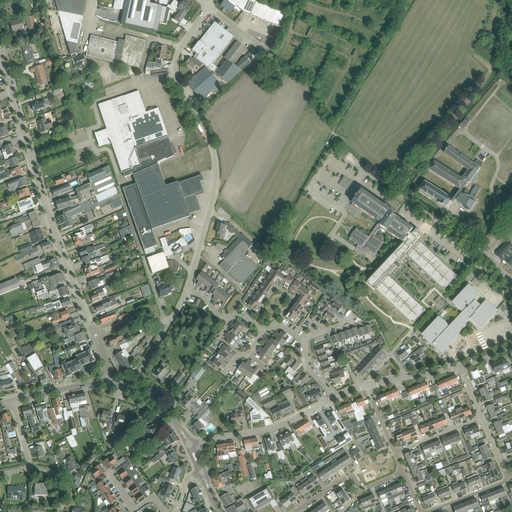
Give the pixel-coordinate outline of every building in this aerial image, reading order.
[(54,0),(58,12),(83,17),(86,1),(80,0),(54,0)] [(125,0),(123,12),(131,13),(134,1),(133,0),(125,0)] [(131,13),(128,26),(157,32),(159,22),(159,18),(166,20),(169,8),(149,4),(150,0),(133,0),(134,1),(131,13)] [(178,2),(175,0),(174,0),(173,0),(169,7),(178,14),(174,20),(179,23),(191,8),(183,2),(181,5),(178,2)] [(225,0),(220,5),(230,13),(236,6),(243,11),(250,15),(255,2),(251,0),(228,0),(227,2),(225,0)] [(255,2),(250,15),(278,27),(284,14),(255,2)] [(83,17),(58,12),(70,55),(70,56),(63,59),(65,62),(72,59),(76,57),(77,56),(75,53),(77,45),(79,37),(83,17)] [(123,12),(120,24),(128,26),(131,13),(123,12)] [(33,17),(25,20),(27,28),(36,25),(33,17)] [(22,20),(15,22),(10,23),(12,32),(23,29),(22,25),(24,25),(22,20)] [(196,53),(194,57),(203,64),(213,71),(216,67),(213,65),(234,37),(214,22),(199,42),(199,41),(192,50),(196,53)] [(86,56),(91,57),(114,63),(127,66),(127,65),(139,68),(146,40),(126,35),(124,41),(121,40),(119,41),(118,42),(91,35),(86,56)] [(224,58),(227,60),(233,65),(246,49),(236,41),(233,45),(224,58)] [(30,43),(27,44),(22,45),(26,62),(35,59),(34,59),(39,58),(39,57),(38,54),(37,53),(33,54),(30,43)] [(165,53),(166,47),(157,46),(156,50),(157,50),(155,59),(163,60),(164,53),(165,53)] [(240,62),(234,66),(241,71),(246,66),(259,55),(253,49),(250,53),(239,61),(240,62)] [(72,60),(73,64),(76,63),(78,67),(79,68),(80,69),(82,68),(82,67),(82,65),(86,63),(84,60),(82,56),(72,60)] [(203,64),(194,57),(195,57),(193,60),(190,57),(186,63),(193,69),(196,65),(200,68),(203,64)] [(45,61),(46,66),(53,64),(54,69),(57,68),(55,58),(45,61)] [(216,67),(213,71),(215,73),(227,83),(241,71),(234,66),(233,65),(227,60),(220,69),(216,67)] [(162,64),(147,61),(145,71),(149,71),(161,69),(162,64)] [(42,65),(35,68),(30,69),(31,72),(35,71),(37,78),(38,83),(40,83),(41,85),(42,86),(45,85),(46,84),(42,70),(43,70),(42,65)] [(63,65),(59,67),(60,69),(62,74),(70,71),(68,66),(64,68),(63,65)] [(206,67),(190,80),(187,83),(201,99),(220,83),(206,67)] [(133,174),(157,164),(174,156),(168,138),(158,108),(153,110),(152,108),(148,109),(149,111),(146,112),(138,91),(98,105),(107,129),(94,133),(99,147),(100,146),(105,144),(111,142),(111,144),(112,143),(120,167),(121,167),(123,172),(125,177),(133,174)] [(45,105),(50,104),(48,99),(39,101),(40,102),(31,105),(33,111),(42,109),(45,107),(45,105)] [(467,126),(466,126),(471,120),(467,117),(463,123),(462,122),(459,126),(463,130),(467,126)] [(38,122),(39,127),(52,123),(55,123),(54,119),(46,121),(45,119),(38,122)] [(52,123),(39,127),(41,133),(49,131),(48,129),(52,127),(52,125),(53,125),(52,123)] [(5,147),(1,148),(5,159),(13,156),(12,154),(15,153),(12,144),(4,147),(5,147)] [(425,181),(420,189),(439,201),(438,203),(448,209),(452,202),(454,204),(456,200),(465,209),(471,211),(477,202),(474,200),(475,198),(480,188),(475,185),(469,196),(460,194),(468,182),(469,183),(480,168),(483,164),(477,160),(474,164),(473,163),(449,146),(444,153),(448,156),(466,169),(460,177),(439,164),(435,161),(429,170),(460,189),(457,193),(453,199),(425,181)] [(195,171),(204,169),(202,156),(192,158),(195,171)] [(16,157),(4,161),(4,160),(0,161),(0,166),(5,164),(6,166),(10,164),(11,168),(19,165),(16,157)] [(184,157),(168,162),(173,179),(189,174),(184,157)] [(157,164),(133,174),(136,184),(122,188),(144,250),(157,245),(152,229),(189,216),(189,214),(200,210),(195,194),(203,191),(200,182),(204,181),(202,175),(197,177),(178,183),(178,182),(165,186),(157,164)] [(88,178),(90,183),(112,173),(109,165),(87,175),(88,178)] [(14,170),(5,173),(0,174),(0,180),(2,179),(1,177),(11,174),(11,175),(13,174),(14,177),(16,176),(22,174),(20,167),(14,169),(14,170)] [(56,185),(61,184),(64,182),(63,181),(71,178),(69,173),(61,176),(62,177),(55,179),(55,181),(56,185)] [(115,187),(117,186),(112,173),(90,183),(91,186),(88,187),(88,188),(76,193),(78,196),(79,199),(80,203),(87,200),(88,199),(95,196),(105,191),(115,187)] [(338,183),(347,189),(352,182),(344,176),(338,183)] [(26,186),(23,178),(16,181),(16,179),(6,183),(9,189),(18,185),(19,188),(26,186)] [(68,184),(52,191),(54,196),(62,193),(61,192),(69,188),(68,184)] [(88,199),(87,200),(91,208),(92,210),(100,206),(101,209),(121,199),(118,194),(115,187),(105,191),(95,196),(88,199)] [(27,189),(18,192),(18,193),(19,195),(17,196),(18,199),(30,195),(27,189)] [(351,236),(349,238),(358,245),(356,248),(365,254),(367,252),(368,251),(369,252),(373,255),(382,241),(378,239),(375,236),(374,235),(375,234),(378,230),(380,226),(402,241),(404,242),(405,243),(401,247),(397,251),(395,253),(391,257),(390,259),(385,264),(384,265),(381,268),(375,274),(374,275),(373,276),(368,282),(375,288),(380,293),(381,292),(383,294),(382,295),(388,300),(389,299),(391,301),(390,302),(395,307),(396,306),(398,308),(397,309),(402,314),(403,313),(406,315),(405,316),(410,321),(411,320),(413,322),(416,320),(420,316),(424,311),(421,309),(422,308),(417,303),(416,304),(414,302),(415,301),(409,296),(408,297),(406,295),(407,294),(402,289),(401,290),(399,288),(400,287),(394,282),(393,283),(391,281),(392,280),(392,279),(387,275),(407,255),(411,259),(442,287),(443,286),(445,289),(447,286),(448,287),(452,282),(451,282),(455,278),(453,275),(454,274),(419,242),(419,241),(423,237),(416,230),(412,235),(411,236),(409,234),(413,229),(393,215),(395,213),(397,210),(394,208),(385,203),(385,202),(383,201),(381,203),(362,189),(359,194),(358,196),(357,196),(352,203),(379,222),(373,230),(371,233),(369,237),(356,228),(356,229),(355,231),(354,232),(354,231),(351,235),(352,235),(351,236)] [(79,199),(78,196),(71,198),(70,196),(65,197),(65,198),(55,201),(56,204),(55,204),(56,207),(57,208),(58,210),(73,205),(73,206),(80,203),(79,199)] [(32,200),(31,198),(29,198),(29,197),(17,202),(21,213),(28,210),(27,206),(29,205),(30,206),(34,204),(33,200),(32,200)] [(64,215),(57,217),(59,225),(61,225),(62,229),(72,226),(70,217),(91,208),(87,200),(80,203),(73,206),(73,207),(62,212),(64,215)] [(22,222),(38,216),(36,212),(31,213),(29,214),(30,217),(27,218),(27,217),(24,218),(24,217),(14,220),(16,224),(22,222)] [(11,227),(8,228),(11,237),(41,226),(38,216),(22,222),(16,224),(11,226),(11,227)] [(219,224),(216,232),(218,233),(217,237),(222,238),(224,230),(226,226),(228,227),(229,227),(227,229),(232,234),(233,232),(236,235),(239,232),(236,230),(229,223),(224,222),(223,225),(219,224)] [(123,238),(128,236),(131,235),(133,234),(130,226),(118,231),(122,239),(123,238)] [(40,229),(35,231),(30,233),(32,239),(33,239),(35,243),(43,240),(41,233),(42,233),(40,229)] [(72,236),(74,241),(86,236),(84,232),(78,234),(78,233),(72,236)] [(92,234),(86,236),(74,241),(75,246),(78,245),(79,247),(92,242),(90,237),(92,237),(92,234)] [(128,236),(123,238),(126,246),(135,241),(133,234),(131,235),(128,236)] [(224,252),(225,253),(221,256),(224,258),(223,259),(223,260),(224,259),(225,260),(219,266),(241,286),(258,267),(244,254),(253,244),(242,234),(227,250),(226,249),(224,252)] [(182,249),(188,244),(182,237),(176,242),(173,243),(168,247),(171,250),(171,251),(175,256),(183,250),(182,249)] [(511,244),(508,241),(499,251),(495,255),(502,261),(511,249),(511,244)] [(41,245),(36,247),(24,252),(21,253),(14,257),(16,261),(24,258),(23,257),(38,252),(43,250),(43,251),(48,249),(48,250),(48,249),(51,248),(49,242),(41,245)] [(103,248),(106,246),(106,244),(105,244),(102,245),(102,244),(95,247),(94,246),(85,249),(78,251),(80,256),(87,254),(92,252),(100,249),(101,249),(103,248)] [(511,249),(502,261),(503,259),(511,268),(511,267),(511,249)] [(166,262),(165,259),(164,255),(163,252),(162,253),(161,250),(151,254),(150,255),(151,257),(147,258),(152,274),(169,268),(166,262)] [(87,254),(80,256),(82,261),(94,257),(92,252),(87,254)] [(102,262),(101,260),(108,257),(107,255),(106,256),(104,257),(90,262),(91,264),(96,262),(97,264),(91,266),(91,265),(83,267),(85,272),(103,266),(103,265),(98,267),(97,264),(102,262)] [(33,260),(23,265),(25,270),(29,269),(29,268),(35,266),(41,263),(39,258),(33,260)] [(44,268),(50,266),(51,269),(57,266),(55,259),(42,263),(41,263),(35,266),(37,272),(44,270),(44,268)] [(170,261),(166,262),(169,268),(177,270),(179,264),(175,262),(170,261)] [(120,267),(118,263),(104,270),(105,273),(120,267)] [(103,266),(85,272),(87,277),(94,275),(93,274),(99,272),(99,270),(103,268),(103,266)] [(273,270),(271,273),(274,275),(274,279),(277,280),(280,280),(281,278),(280,274),(283,271),(279,269),(278,271),(275,271),(273,270)] [(281,278),(280,280),(283,282),(285,280),(289,275),(283,271),(280,274),(281,278)] [(196,285),(198,286),(206,275),(202,272),(196,279),(199,281),(196,285)] [(271,273),(266,279),(274,284),(277,280),(274,279),(274,275),(271,273)] [(36,292),(37,295),(57,289),(56,286),(56,284),(58,283),(63,282),(60,274),(57,275),(56,274),(44,278),(40,279),(36,281),(36,283),(37,284),(39,287),(43,286),(44,290),(36,292)] [(206,275),(198,286),(200,288),(203,284),(205,286),(211,278),(206,275)] [(285,280),(283,282),(285,284),(285,285),(284,286),(285,287),(285,288),(286,288),(287,288),(288,288),(288,287),(294,279),(289,275),(285,280)] [(16,278),(11,280),(0,284),(0,295),(19,288),(16,278)] [(211,278),(205,286),(208,287),(205,291),(207,293),(215,282),(211,278)] [(95,280),(89,282),(88,283),(89,285),(90,285),(92,290),(98,287),(97,285),(100,284),(98,279),(95,280)] [(266,279),(263,284),(270,289),(274,284),(266,279)] [(296,280),(290,288),(290,289),(290,290),(290,291),(291,292),(292,292),(293,292),(293,291),(294,290),(297,292),(298,290),(298,289),(301,284),(296,280)] [(168,283),(168,281),(156,284),(161,297),(165,296),(164,294),(172,292),(171,290),(173,290),(174,288),(173,286),(171,285),(170,285),(169,283),(168,283)] [(313,281),(310,285),(319,291),(322,287),(313,281)] [(215,282),(207,293),(209,294),(212,290),(214,292),(218,287),(220,285),(215,282)] [(235,288),(231,287),(231,285),(227,284),(227,287),(230,287),(230,294),(235,294),(235,288)] [(263,284),(259,289),(266,295),(270,289),(263,284)] [(298,290),(297,292),(300,294),(302,292),(305,292),(307,289),(301,284),(298,289),(298,290)] [(480,328),(496,311),(485,301),(480,306),(474,300),(479,295),(468,285),(452,301),(463,311),(448,327),(438,317),(422,333),(442,352),(457,335),(455,333),(470,318),(480,328)] [(57,289),(37,295),(38,300),(51,296),(51,295),(57,297),(61,296),(61,297),(68,294),(65,287),(57,289)] [(214,292),(213,294),(215,296),(212,300),(214,301),(222,290),(218,287),(214,292)] [(96,291),(97,291),(93,293),(94,295),(91,296),(93,302),(98,300),(100,299),(99,297),(105,295),(104,293),(106,292),(105,288),(96,291)] [(259,289),(255,295),(263,300),(266,295),(259,289)] [(302,292),(300,294),(301,297),(303,299),(306,298),(309,300),(312,297),(310,296),(309,293),(311,291),(307,289),(305,292),(302,292)] [(222,290),(214,301),(217,303),(219,299),(222,301),(227,293),(222,290)] [(227,293),(222,301),(224,302),(221,306),(223,308),(231,296),(227,293)] [(115,296),(117,302),(126,300),(124,294),(115,296)] [(255,295),(252,300),(257,303),(259,304),(263,300),(255,295)] [(331,307),(335,309),(339,312),(339,311),(341,311),(343,309),(342,307),(343,307),(337,302),(338,300),(333,295),(328,301),(331,304),(333,305),(331,307)] [(301,297),(298,301),(305,307),(309,300),(306,298),(303,299),(301,297)] [(52,302),(46,304),(44,305),(35,308),(36,312),(45,309),(46,311),(54,308),(55,309),(59,307),(60,308),(63,307),(71,304),(68,298),(61,301),(60,300),(52,303),(52,302)] [(100,305),(95,307),(97,312),(104,309),(117,304),(115,298),(110,300),(101,303),(102,304),(100,305)] [(252,300),(248,305),(256,311),(257,311),(258,311),(259,311),(259,310),(260,309),(259,309),(259,308),(259,307),(258,307),(259,304),(257,303),(252,300)] [(298,301),(294,307),(301,312),(305,307),(298,301)] [(326,315),(324,317),(331,322),(332,321),(333,321),(335,318),(335,317),(329,312),(331,310),(327,307),(325,305),(321,311),(324,314),(324,313),(326,315)] [(294,307),(291,311),(293,313),(298,317),(301,312),(294,307)] [(67,311),(62,313),(60,314),(61,317),(51,321),(54,327),(59,325),(58,322),(63,320),(63,321),(66,319),(69,317),(67,311)] [(107,314),(104,316),(99,318),(102,324),(109,320),(117,316),(119,319),(125,317),(123,314),(120,315),(118,311),(107,315),(107,314)] [(285,316),(286,316),(294,322),(298,317),(293,313),(291,311),(289,314),(288,313),(287,313),(286,313),(285,313),(285,314),(285,315),(285,316)] [(78,327),(77,327),(76,326),(75,324),(69,327),(69,326),(67,322),(59,325),(61,329),(63,328),(62,329),(64,334),(65,334),(66,337),(67,336),(67,337),(76,334),(75,332),(79,331),(78,327)] [(231,322),(230,324),(241,332),(244,328),(237,323),(235,325),(231,322)] [(230,324),(228,326),(232,329),(230,331),(240,339),(240,338),(238,337),(241,332),(230,324)] [(370,325),(364,327),(368,339),(370,339),(370,337),(370,336),(369,335),(368,334),(373,332),(370,325)] [(360,337),(357,329),(357,327),(350,330),(353,337),(357,336),(358,337),(357,338),(358,340),(359,340),(361,339),(360,337)] [(364,327),(357,329),(360,337),(364,335),(365,337),(364,338),(365,339),(366,340),(368,339),(364,327)] [(350,330),(344,332),(347,340),(351,338),(352,339),(351,340),(352,342),(353,342),(355,342),(353,337),(350,330)] [(227,333),(226,335),(237,343),(238,342),(240,339),(230,331),(230,332),(233,333),(231,336),(227,333)] [(83,332),(65,339),(65,340),(64,340),(65,343),(67,342),(67,343),(77,339),(78,343),(86,340),(83,332)] [(280,334),(276,332),(275,334),(286,342),(289,337),(285,334),(282,332),(280,334)] [(344,332),(338,334),(340,342),(341,342),(345,340),(345,341),(345,343),(345,344),(346,345),(348,344),(347,340),(344,332)] [(110,345),(115,344),(118,342),(117,340),(123,338),(121,334),(115,336),(115,337),(108,340),(110,345)] [(286,342),(275,334),(273,336),(277,338),(276,341),(275,341),(279,343),(279,344),(283,346),(286,342)] [(338,334),(331,336),(334,344),(339,343),(339,344),(339,345),(339,346),(340,347),(342,346),(341,342),(340,342),(338,334)] [(226,335),(224,337),(228,340),(226,342),(234,347),(237,343),(226,335)] [(266,338),(265,340),(276,348),(279,344),(279,343),(275,341),(276,341),(272,338),(270,340),(266,338)] [(276,348),(265,340),(263,342),(267,345),(265,347),(273,352),(276,348)] [(122,351),(114,356),(119,363),(126,358),(128,356),(129,356),(125,349),(129,346),(126,342),(119,346),(122,351)] [(21,349),(25,355),(27,359),(39,378),(41,385),(47,383),(46,378),(45,376),(42,371),(45,370),(34,353),(37,351),(33,343),(21,349)] [(222,343),(219,348),(221,349),(233,357),(234,355),(230,352),(232,350),(222,343)] [(328,346),(328,344),(315,348),(316,349),(315,350),(316,351),(317,351),(318,354),(326,351),(324,347),(325,347),(326,347),(328,347),(328,346)] [(129,356),(128,356),(130,359),(131,358),(133,356),(134,357),(140,349),(138,347),(136,346),(133,350),(134,351),(130,355),(129,356)] [(408,346),(398,354),(402,359),(409,354),(406,351),(410,348),(408,346)] [(260,347),(258,349),(270,357),(273,352),(265,347),(264,349),(260,347)] [(378,347),(374,352),(380,358),(382,357),(385,354),(382,351),(378,347)] [(421,348),(413,354),(415,356),(411,359),(415,364),(422,360),(420,356),(424,354),(422,351),(423,351),(421,348)] [(221,349),(218,354),(226,359),(227,357),(231,359),(233,357),(221,349)] [(270,357),(258,349),(257,351),(261,353),(259,356),(266,361),(265,363),(267,365),(268,362),(266,361),(270,357)] [(94,358),(90,350),(85,352),(90,363),(92,362),(95,361),(94,358)] [(330,350),(326,351),(318,354),(318,355),(318,356),(318,357),(319,358),(320,361),(328,358),(326,354),(327,353),(329,354),(330,353),(331,352),(330,350)] [(90,363),(85,352),(81,354),(85,365),(88,363),(89,362),(90,363)] [(215,358),(226,366),(228,364),(224,361),(226,359),(218,354),(216,352),(213,356),(215,358)] [(374,352),(369,357),(377,364),(379,361),(379,360),(380,358),(374,352)] [(62,379),(57,357),(56,354),(53,355),(53,358),(55,365),(51,366),(51,365),(48,366),(50,372),(53,371),(55,381),(62,379)] [(76,357),(80,366),(82,365),(82,366),(85,365),(81,354),(75,357),(76,357)] [(287,356),(286,357),(286,359),(287,359),(281,366),(283,367),(284,367),(285,366),(285,364),(286,363),(289,366),(286,370),(295,360),(290,356),(289,357),(287,356)] [(332,356),(328,358),(320,361),(320,362),(320,364),(321,364),(322,367),(330,364),(329,360),(330,359),(331,360),(332,359),(333,358),(332,356)] [(80,366),(76,357),(73,358),(74,360),(72,361),(76,372),(79,371),(79,370),(81,369),(80,366)] [(369,357),(365,361),(372,368),(373,366),(374,366),(377,364),(369,357)] [(126,358),(119,363),(125,371),(131,366),(126,358)] [(207,363),(209,364),(214,368),(216,365),(219,368),(221,365),(225,368),(226,366),(215,358),(213,361),(210,359),(207,363)] [(505,359),(499,362),(504,374),(510,371),(505,359)] [(243,362),(238,370),(242,372),(242,373),(250,362),(248,360),(245,364),(243,362)] [(295,360),(286,370),(288,371),(289,371),(290,370),(290,369),(291,368),(295,371),(300,365),(295,360)] [(67,363),(71,374),(72,374),(71,373),(73,373),(76,372),(72,361),(67,363)] [(202,367),(205,369),(208,365),(201,361),(199,365),(198,364),(190,376),(194,379),(202,367)] [(365,361),(360,366),(368,373),(371,370),(370,369),(372,368),(365,361)] [(250,362),(242,373),(247,376),(252,369),(249,367),(252,363),(250,362)] [(330,364),(322,367),(323,368),(322,369),(323,370),(324,370),(325,373),(333,371),(331,366),(332,366),(333,366),(335,366),(335,364),(335,362),(330,364)] [(492,365),(494,369),(496,373),(499,372),(501,375),(504,374),(499,362),(492,365)] [(69,375),(71,374),(67,363),(62,365),(65,372),(64,373),(65,377),(66,376),(67,377),(69,376),(69,375)] [(161,366),(155,374),(158,377),(159,377),(161,378),(164,375),(167,371),(167,370),(165,368),(167,366),(163,363),(160,366),(161,366)] [(14,366),(11,368),(12,371),(16,378),(18,380),(19,385),(22,384),(24,389),(32,387),(31,384),(31,381),(29,381),(29,380),(25,381),(22,377),(18,370),(17,371),(14,366)] [(31,366),(28,368),(33,375),(29,378),(29,380),(29,381),(31,381),(31,384),(32,387),(40,385),(38,378),(39,378),(31,366)] [(356,370),(359,374),(363,377),(365,375),(365,376),(368,373),(360,366),(356,370)] [(252,369),(247,376),(245,378),(248,381),(251,384),(259,377),(255,374),(259,368),(257,367),(254,370),(252,369)] [(347,367),(335,372),(336,375),(331,377),(334,383),(341,380),(341,378),(344,377),(344,376),(344,374),(344,372),(349,371),(347,367)] [(9,381),(2,382),(4,390),(14,388),(13,385),(14,384),(13,383),(12,383),(12,380),(14,380),(16,378),(12,371),(9,372),(12,377),(9,378),(9,381)] [(475,379),(482,376),(484,376),(482,372),(479,374),(478,371),(472,373),(475,379)] [(184,376),(180,372),(169,386),(173,389),(184,376)] [(299,374),(293,380),(291,381),(294,383),(295,382),(296,383),(298,383),(299,382),(299,381),(300,380),(303,384),(309,378),(305,373),(301,376),(299,374)] [(456,375),(450,378),(452,384),(458,382),(456,375)] [(482,376),(475,379),(477,385),(485,382),(482,376)] [(450,378),(444,381),(446,387),(452,384),(450,378)] [(437,383),(438,384),(440,390),(446,387),(444,381),(437,383)] [(426,382),(420,385),(423,391),(429,388),(426,382)] [(308,399),(309,399),(311,398),(313,401),(318,398),(319,399),(323,397),(319,389),(322,387),(318,383),(312,385),(312,387),(314,386),(316,391),(309,394),(308,395),(307,396),(306,397),(307,399),(308,399)] [(420,385),(414,387),(417,394),(423,391),(420,385)] [(439,399),(442,397),(436,385),(433,386),(435,391),(439,399)] [(290,386),(283,390),(281,391),(283,396),(292,391),(290,386)] [(408,390),(411,396),(417,394),(414,387),(408,390)] [(479,390),(482,396),(488,394),(485,388),(479,390)] [(239,389),(236,394),(244,400),(248,396),(242,392),(239,389)] [(397,389),(391,391),(394,397),(400,395),(397,389)] [(262,398),(258,391),(254,394),(257,400),(262,398)] [(391,391),(385,394),(388,400),(394,397),(391,391)] [(185,396),(187,398),(182,403),(189,409),(190,408),(196,401),(194,399),(195,397),(189,392),(185,396)] [(492,392),(488,394),(482,396),(485,402),(493,399),(491,395),(493,394),(492,392)] [(81,402),(86,401),(84,393),(76,395),(78,405),(79,405),(82,404),(81,402)] [(388,400),(385,394),(379,397),(382,403),(388,400)] [(78,405),(76,395),(68,396),(70,404),(70,408),(72,409),(79,407),(79,405),(78,405)] [(268,417),(270,417),(249,397),(246,401),(258,412),(256,415),(251,416),(252,422),(265,420),(264,417),(268,416),(268,417)] [(262,403),(264,408),(275,403),(274,400),(275,399),(274,398),(273,398),(272,397),(262,403)] [(360,417),(363,415),(361,410),(363,409),(362,406),(366,405),(363,398),(356,401),(357,402),(354,403),(356,408),(357,409),(359,414),(360,417)] [(59,399),(53,401),(54,408),(52,409),(56,419),(61,418),(59,408),(61,407),(59,399)] [(196,401),(190,408),(195,413),(196,412),(199,414),(205,408),(208,405),(209,405),(212,402),(208,399),(205,402),(204,401),(201,405),(200,406),(196,401)] [(272,410),(274,414),(276,419),(293,411),(288,400),(277,404),(279,407),(272,410)] [(351,403),(345,406),(347,412),(348,415),(354,413),(356,418),(360,417),(359,414),(357,409),(356,408),(353,409),(351,403)] [(35,405),(36,410),(39,421),(41,420),(44,420),(40,404),(35,405)] [(486,407),(489,413),(500,408),(499,405),(495,406),(494,404),(486,407)] [(345,406),(338,409),(340,414),(347,412),(345,406)] [(461,406),(455,409),(459,419),(465,417),(463,410),(461,406)] [(32,414),(31,411),(30,407),(22,409),(24,416),(27,415),(32,432),(37,431),(37,430),(41,429),(36,419),(34,414),(32,414)] [(469,407),(463,410),(465,417),(472,414),(469,407)] [(55,426),(56,426),(57,430),(60,429),(58,424),(56,418),(52,409),(52,408),(48,409),(52,419),(53,419),(55,426)] [(500,408),(489,413),(492,419),(497,417),(496,414),(500,412),(499,409),(500,408)] [(231,415),(231,416),(228,416),(227,417),(228,421),(229,421),(232,421),(232,423),(238,422),(238,421),(242,421),(241,417),(244,417),(243,409),(240,410),(240,413),(231,415)] [(451,410),(453,414),(450,415),(453,422),(459,419),(455,409),(451,410)] [(330,412),(326,414),(331,423),(335,420),(342,431),(345,429),(345,427),(342,424),(341,422),(334,410),(330,413),(330,412)] [(99,413),(97,418),(101,418),(100,419),(101,419),(100,421),(100,422),(101,423),(101,424),(102,424),(103,424),(104,424),(105,423),(107,423),(105,432),(109,433),(111,424),(108,423),(109,421),(110,418),(111,414),(103,411),(102,414),(99,413)] [(403,416),(404,420),(410,418),(413,424),(415,423),(413,418),(411,412),(403,416)] [(435,421),(432,422),(435,429),(441,426),(439,419),(438,419),(436,413),(432,414),(435,421)] [(11,424),(10,420),(10,418),(9,418),(9,417),(10,417),(9,416),(8,414),(2,415),(2,418),(1,418),(2,423),(3,423),(4,426),(11,424)] [(201,417),(199,414),(192,422),(195,424),(193,426),(199,432),(202,429),(202,430),(205,427),(204,426),(207,423),(205,421),(204,421),(201,418),(201,417)] [(113,423),(111,430),(114,431),(117,423),(124,425),(126,418),(118,416),(118,418),(114,417),(113,423)] [(317,419),(313,421),(322,436),(323,438),(327,436),(321,427),(325,424),(320,416),(316,418),(317,419)] [(445,417),(439,419),(441,426),(448,424),(445,417)] [(73,418),(69,419),(72,435),(77,434),(75,429),(76,429),(73,418)] [(367,418),(353,424),(355,427),(363,424),(364,423),(366,429),(368,428),(375,425),(373,419),(368,421),(367,418)] [(352,425),(350,419),(341,422),(342,424),(345,427),(348,426),(352,425)] [(494,424),(496,430),(506,426),(511,422),(511,419),(507,422),(502,424),(501,420),(494,424)] [(294,428),(297,432),(299,436),(305,432),(304,430),(307,428),(311,425),(307,420),(294,428)] [(156,422),(151,426),(150,426),(149,426),(148,426),(148,427),(147,427),(147,428),(148,429),(145,431),(150,438),(146,441),(148,444),(149,444),(150,446),(155,443),(153,441),(155,439),(156,440),(159,437),(158,436),(162,433),(162,434),(163,434),(161,431),(158,427),(159,426),(159,425),(158,423),(156,422)] [(432,422),(426,424),(429,431),(435,429),(432,422)] [(420,427),(421,429),(423,434),(429,431),(426,424),(420,427)] [(375,425),(368,428),(371,433),(378,431),(375,425)] [(407,428),(408,431),(411,438),(418,436),(414,426),(407,428)] [(478,426),(471,428),(474,434),(475,437),(478,435),(479,437),(482,436),(478,426)] [(506,426),(496,430),(499,436),(504,433),(509,432),(506,426)] [(471,428),(465,431),(467,437),(469,441),(472,440),(470,436),(474,434),(471,428)] [(290,431),(284,434),(288,443),(293,441),(297,447),(300,446),(297,438),(294,440),(290,431)] [(378,431),(371,433),(373,439),(380,436),(378,431)] [(399,443),(405,440),(402,434),(401,431),(395,433),(395,434),(392,434),(393,437),(396,436),(399,443)] [(408,431),(402,434),(405,440),(411,438),(408,431)] [(340,445),(334,449),(335,451),(349,443),(353,440),(351,436),(348,433),(348,432),(336,440),(340,445)] [(160,448),(163,451),(171,444),(177,441),(173,433),(166,437),(163,440),(166,444),(164,446),(163,445),(160,448)] [(459,433),(453,435),(456,442),(462,440),(459,433)] [(278,437),(283,446),(284,450),(290,447),(288,443),(284,434),(278,437)] [(453,435),(448,438),(450,445),(456,442),(453,435)] [(323,438),(322,436),(319,439),(324,449),(326,448),(328,446),(323,438)] [(380,436),(373,439),(376,445),(383,442),(380,436)] [(266,440),(267,444),(268,447),(267,447),(269,454),(272,453),(271,450),(276,449),(272,438),(266,440)] [(448,438),(442,440),(445,447),(450,445),(448,438)] [(258,439),(251,440),(252,446),(252,450),(260,448),(261,455),(265,455),(264,448),(263,448),(262,445),(259,445),(258,439)] [(439,449),(442,448),(439,441),(434,443),(436,450),(438,454),(440,453),(439,449)] [(43,442),(35,444),(36,447),(33,448),(34,452),(36,458),(43,456),(42,452),(43,452),(43,451),(45,450),(43,442)] [(383,442),(376,445),(378,451),(385,448),(383,442)] [(234,443),(227,444),(228,451),(229,454),(236,453),(236,451),(235,450),(234,443)] [(434,443),(428,445),(431,454),(432,456),(435,455),(438,454),(436,450),(434,443)] [(229,454),(228,451),(227,444),(224,445),(223,445),(223,444),(218,445),(219,445),(218,445),(217,446),(218,450),(218,452),(218,453),(219,456),(215,456),(217,465),(221,465),(220,460),(223,459),(223,456),(229,455),(229,454)] [(427,459),(429,458),(428,455),(431,454),(428,445),(422,448),(427,459)] [(489,451),(486,445),(479,448),(481,451),(475,454),(476,457),(478,456),(483,454),(489,451)] [(351,449),(351,451),(352,453),(356,460),(362,456),(355,446),(353,447),(353,448),(351,449)] [(9,447),(6,448),(8,455),(16,453),(15,449),(9,450),(9,447)] [(171,449),(166,452),(165,453),(167,455),(167,456),(169,459),(168,460),(167,460),(167,461),(167,462),(167,463),(168,463),(168,464),(169,464),(170,464),(178,459),(171,449)] [(238,457),(240,462),(241,466),(240,467),(243,477),(249,475),(247,470),(246,465),(243,456),(242,450),(239,451),(238,449),(235,450),(236,451),(236,452),(237,457),(238,457)] [(478,456),(479,458),(483,457),(485,460),(491,458),(489,451),(483,454),(478,456)] [(405,455),(407,461),(414,458),(419,455),(421,455),(420,452),(413,455),(411,452),(405,455)] [(304,456),(310,464),(313,462),(310,458),(310,457),(308,453),(304,456)] [(348,455),(343,458),(347,465),(352,462),(348,455)] [(68,458),(63,461),(64,462),(64,464),(66,463),(70,472),(77,469),(71,456),(67,458),(68,458)] [(115,468),(125,461),(123,457),(118,461),(116,458),(114,460),(111,457),(109,459),(108,458),(102,462),(108,470),(111,467),(113,465),(113,466),(115,468)] [(343,458),(338,462),(342,468),(347,465),(343,458)] [(414,458),(407,461),(409,466),(416,463),(419,462),(417,460),(415,460),(414,458)] [(129,460),(117,469),(120,474),(119,475),(122,478),(130,472),(127,468),(132,464),(129,460)] [(416,463),(409,466),(412,472),(419,469),(422,467),(426,466),(424,460),(421,461),(423,464),(421,464),(421,465),(418,466),(416,463)] [(134,464),(135,465),(138,469),(143,466),(139,461),(134,464)] [(313,471),(315,470),(320,467),(317,462),(310,467),(313,471)] [(338,462),(333,465),(337,472),(342,468),(338,462)] [(493,462),(489,464),(487,465),(483,467),(484,470),(488,468),(490,472),(496,469),(493,462)] [(458,463),(451,466),(453,471),(457,469),(458,470),(461,469),(463,476),(467,475),(464,468),(461,469),(458,463)] [(102,474),(105,472),(100,464),(94,469),(91,471),(94,474),(91,476),(96,482),(101,478),(99,476),(100,475),(99,476),(99,475),(101,474),(102,474)] [(251,464),(246,465),(247,470),(249,475),(250,480),(255,478),(251,464)] [(333,465),(328,468),(332,475),(337,472),(333,465)] [(175,481),(180,470),(174,468),(174,467),(172,466),(170,471),(172,472),(170,478),(175,481)] [(451,466),(444,469),(446,475),(453,472),(453,471),(451,466)] [(328,468),(323,471),(327,478),(332,475),(328,468)] [(135,469),(130,472),(122,478),(122,479),(123,478),(126,482),(125,483),(127,486),(136,480),(133,476),(138,472),(135,469)] [(419,469),(412,472),(414,477),(421,474),(424,473),(425,472),(425,473),(428,472),(428,471),(429,471),(427,469),(420,472),(419,469)] [(491,475),(487,477),(488,480),(499,475),(496,469),(490,472),(491,475)] [(233,474),(231,471),(213,479),(215,484),(218,490),(225,486),(232,483),(229,477),(231,476),(230,475),(233,474)] [(318,475),(320,477),(322,481),(327,478),(323,471),(318,475)] [(421,474),(414,477),(417,483),(424,480),(421,474)] [(477,474),(472,476),(475,485),(481,483),(479,477),(478,477),(477,474)] [(472,476),(467,479),(470,487),(475,485),(472,476)] [(141,477),(136,480),(127,486),(128,487),(129,486),(132,491),(131,491),(133,494),(142,488),(139,484),(144,481),(141,477)] [(314,477),(309,481),(313,488),(319,484),(314,477)] [(307,478),(301,482),(308,492),(313,488),(309,481),(307,478)] [(103,480),(96,485),(99,490),(106,485),(103,480)] [(426,482),(423,483),(424,485),(428,484),(430,487),(432,492),(427,494),(431,502),(436,500),(434,494),(436,494),(433,486),(431,480),(426,482)] [(297,488),(299,491),(302,495),(308,492),(301,482),(298,484),(300,487),(297,488)] [(455,493),(457,492),(458,493),(460,492),(461,491),(458,485),(457,482),(452,484),(453,487),(455,493)] [(35,483),(34,495),(48,496),(48,495),(48,484),(49,484),(35,483)] [(159,492),(157,496),(163,504),(166,497),(169,498),(173,487),(165,484),(163,488),(163,487),(161,493),(159,492)] [(400,484),(395,486),(399,496),(405,494),(404,491),(400,484)] [(106,485),(99,490),(103,495),(110,490),(106,485)] [(147,485),(142,488),(133,494),(134,495),(134,494),(137,499),(139,503),(148,497),(145,492),(150,489),(147,485)] [(20,500),(25,500),(25,486),(20,486),(20,487),(8,487),(8,495),(8,499),(13,499),(13,495),(20,495),(20,500)] [(246,499),(247,500),(254,511),(275,499),(268,486),(246,499)] [(291,488),(294,493),(297,496),(299,495),(296,491),(297,491),(294,486),(291,488)] [(395,486),(390,488),(394,498),(399,496),(395,486)] [(449,496),(449,495),(451,494),(449,488),(448,486),(442,488),(446,496),(446,497),(449,496)] [(190,490),(193,496),(201,493),(200,490),(199,490),(198,487),(190,490)] [(384,491),(387,498),(388,501),(394,498),(390,488),(384,491)] [(442,488),(437,490),(438,493),(440,499),(446,496),(442,488)] [(504,488),(498,490),(501,497),(507,495),(504,488)] [(340,489),(335,492),(336,494),(340,500),(346,495),(343,490),(341,491),(340,489)] [(110,490),(103,495),(106,500),(113,495),(110,490)] [(501,497),(498,490),(493,493),(492,493),(495,500),(501,497)] [(378,493),(380,498),(382,500),(387,498),(384,491),(378,493)] [(202,496),(201,493),(193,496),(196,503),(203,499),(202,496)] [(228,493),(220,497),(226,507),(233,503),(229,497),(230,496),(228,493)] [(290,494),(286,496),(291,503),(297,499),(293,493),(290,495),(290,494)] [(495,500),(492,493),(487,495),(489,502),(490,505),(496,503),(495,500)] [(431,502),(427,494),(422,496),(425,505),(431,502)] [(113,495),(106,500),(110,504),(116,499),(113,495)] [(340,500),(337,502),(340,507),(350,500),(346,495),(340,500)] [(373,495),(367,498),(371,508),(375,506),(373,503),(376,502),(373,495)] [(489,502),(487,495),(481,497),(484,504),(487,503),(488,506),(490,505),(489,502)] [(80,500),(79,503),(85,505),(87,498),(81,496),(80,500)] [(281,502),(285,508),(291,503),(286,496),(283,499),(284,500),(281,502)] [(363,507),(365,510),(371,507),(371,508),(367,498),(360,501),(363,507)] [(476,499),(470,501),(473,509),(479,507),(476,499)] [(470,501),(465,503),(468,511),(473,509),(470,501)] [(227,509),(228,511),(248,511),(243,502),(235,507),(234,505),(227,509)] [(185,503),(182,511),(184,511),(186,511),(191,508),(193,506),(186,503),(185,503)] [(325,503),(320,506),(323,511),(325,511),(329,509),(325,503)] [(465,503),(459,506),(461,511),(464,511),(468,511),(465,503)]
